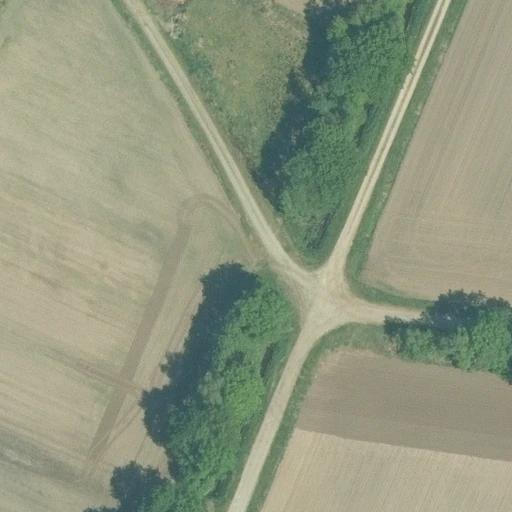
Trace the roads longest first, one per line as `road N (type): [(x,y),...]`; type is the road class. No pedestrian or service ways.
road 1 (unclassified): [(511,336),(317,303),(285,270),(131,0)]
road 2 (track): [(232,511),(441,0)]
